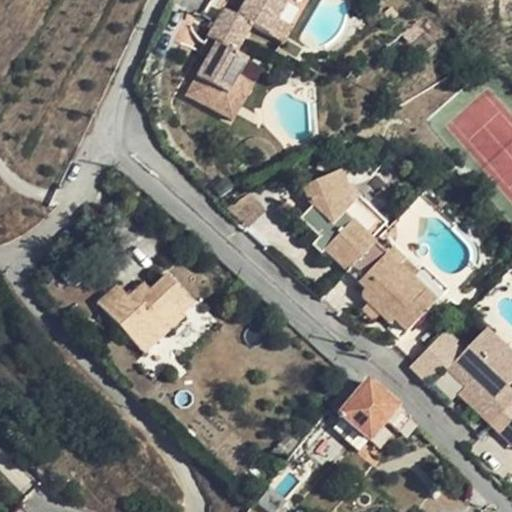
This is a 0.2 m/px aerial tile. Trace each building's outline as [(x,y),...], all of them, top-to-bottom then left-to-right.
[(247,29),(265,39),(274,23),(282,7),(268,0),(245,0),(234,21),(220,13),(204,43),(217,50),(198,85),(228,101),(241,79),(247,69),(230,60),(247,29)] [(391,15),(384,9),(371,24),(379,31),(391,15)] [(274,23),(265,39),(279,46),(288,30),(274,23)] [(241,79),(228,101),(242,110),(255,87),(241,79)] [(435,299),(367,241),(335,214),(342,207),(319,170),(293,185),(306,208),(296,220),(315,236),(319,232),(327,239),(319,250),(363,286),(363,288),(363,290),(363,292),(364,295),(364,296),(365,298),(366,300),(367,302),(406,334),(435,299)] [(335,214),(367,241),(376,230),(345,203),(342,207),(335,214)] [(165,277),(147,293),(138,302),(131,295),(124,300),(114,288),(94,306),(132,346),(155,325),(160,331),(177,315),(180,318),(193,305),(165,277)] [(138,302),(147,293),(140,285),(131,295),(138,302)] [(182,321),(180,318),(177,315),(160,331),(166,336),(182,321)] [(488,364),(500,375),(511,362),(511,350),(485,323),(479,330),(501,351),(488,364)] [(155,325),(132,346),(143,358),(166,336),(160,331),(155,325)] [(504,379),(500,375),(488,364),(501,351),(479,330),(441,367),(458,384),(467,393),(461,398),(484,423),(491,417),(511,438),(511,411),(503,403),(508,399),(497,388),(504,379)] [(368,383),(367,383),(340,415),(368,441),(396,408),(368,383)] [(467,393),(458,384),(452,391),(461,398),(467,393)] [(509,446),(511,443),(511,438),(491,417),(484,423),(509,446)]
